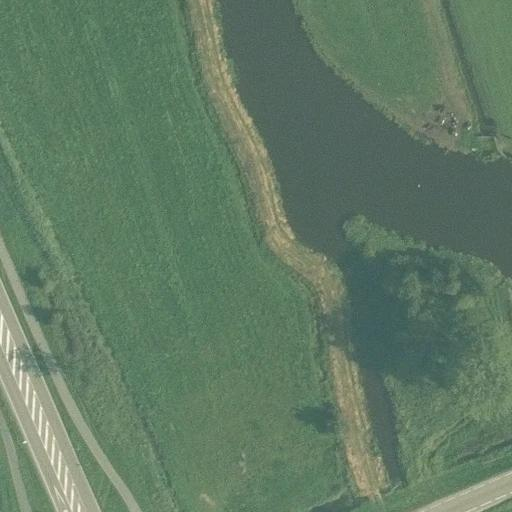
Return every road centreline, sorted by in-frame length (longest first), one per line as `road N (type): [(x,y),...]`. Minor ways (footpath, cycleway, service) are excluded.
road 1 (primary): [(92,511),(0,296)]
road 2 (primary): [(0,359),(64,511)]
